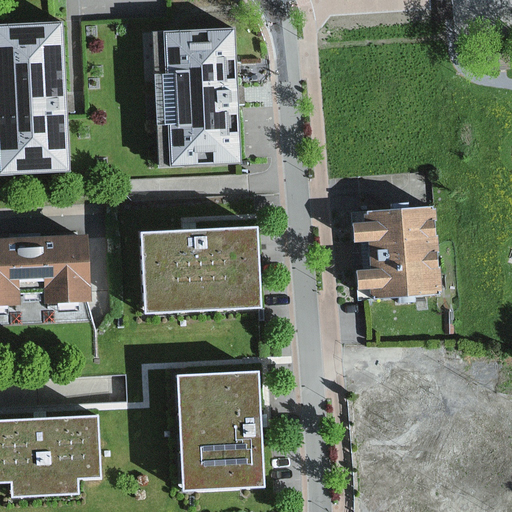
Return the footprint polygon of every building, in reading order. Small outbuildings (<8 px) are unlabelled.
[(67,15),(0,19),(0,172),(77,167),(67,15)] [(241,20),(149,24),(155,164),(247,160),(241,20)] [(441,300),(435,205),(366,210),(367,223),(351,224),(352,241),(368,239),(370,269),(350,271),(352,291),(368,289),(369,305),(441,300)] [(259,229),(149,236),(154,318),(264,311),(259,229)] [(97,309),(94,239),(0,243),(0,315),(24,314),(23,293),(58,292),(59,311),(97,309)] [(363,384),(363,433),(433,433),(433,364),(399,364),(398,384),(363,384)] [(264,373),(183,375),(186,489),(267,487),(264,373)] [(508,510),(511,485),(511,412),(479,407),(472,448),(442,443),(433,498),(508,510)] [(118,420),(0,422),(0,483),(119,480),(118,420)]
